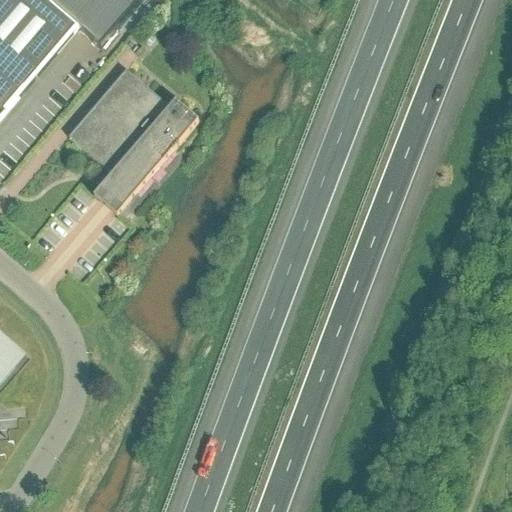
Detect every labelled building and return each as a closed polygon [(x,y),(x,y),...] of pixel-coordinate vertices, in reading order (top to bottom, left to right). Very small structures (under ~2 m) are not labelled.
[(0,0),(0,123),(78,33),(101,52),(145,0),(0,0)] [(150,37),(144,44),(149,49),(155,42),(150,37)] [(127,75),(69,142),(113,179),(94,201),(117,221),(199,126),(176,106),(170,112),(127,75)] [(85,232),(102,217),(88,201),(71,215),(85,232)] [(0,387),(22,362),(0,343),(0,387)]
